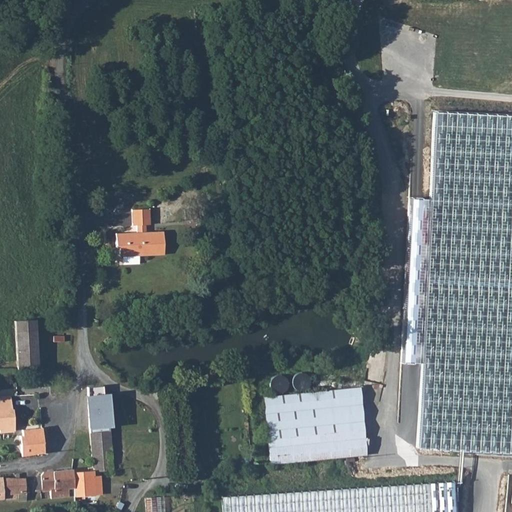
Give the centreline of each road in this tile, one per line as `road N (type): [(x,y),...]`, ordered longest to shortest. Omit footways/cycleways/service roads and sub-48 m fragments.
road 1 (unclassified): [(87,0),(60,65),(82,331),(74,413),(50,457),(0,469)]
road 2 (unknown): [(347,0),(344,40),(390,215),(388,423),(395,445)]
road 3 (unknown): [(511,98),(359,89)]
